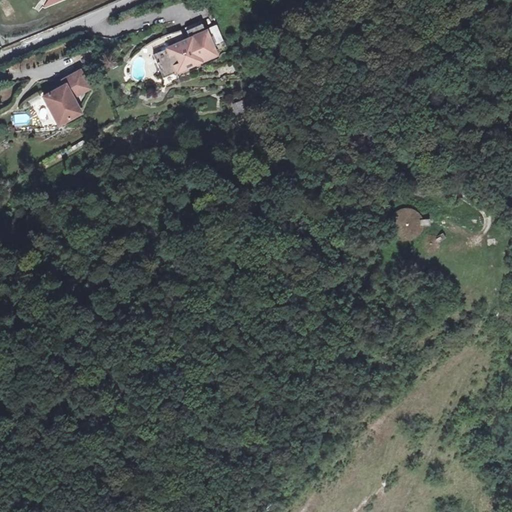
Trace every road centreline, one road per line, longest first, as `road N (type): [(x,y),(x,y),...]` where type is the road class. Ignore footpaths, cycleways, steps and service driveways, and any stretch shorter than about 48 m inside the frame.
road 1 (track): [(380,0),(260,71),(254,89),(318,105),(394,150),(485,214),(482,234)]
road 2 (tertiary): [(0,55),(127,0)]
